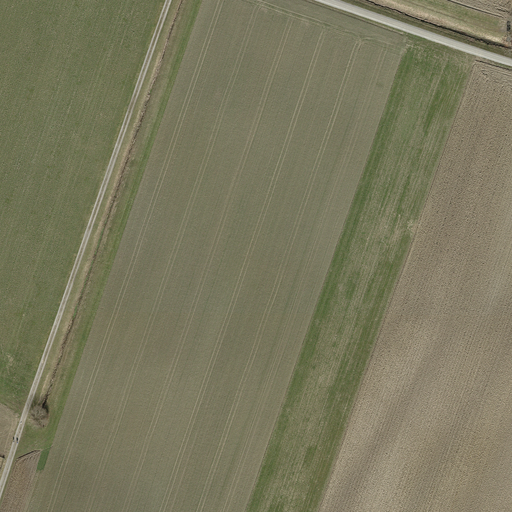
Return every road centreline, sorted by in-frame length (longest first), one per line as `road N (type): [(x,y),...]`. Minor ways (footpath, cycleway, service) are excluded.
road 1 (track): [(0,489),(170,0)]
road 2 (track): [(321,0),(511,63)]
